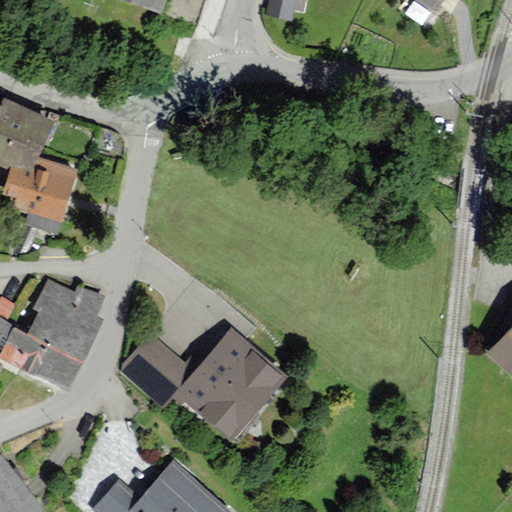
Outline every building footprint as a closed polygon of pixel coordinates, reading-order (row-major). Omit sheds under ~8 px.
[(132,0),(159,10),(162,0),(132,0)] [(295,0),(270,0),(267,17),(291,22),(295,0)] [(3,110),(0,109),(0,153),(29,165),(47,122),(6,105),(3,110)] [(75,171),(35,159),(30,175),(12,169),(5,192),(21,197),(19,205),(61,218),(75,171)] [(75,296),(49,283),(37,308),(42,311),(30,337),(16,331),(5,354),(69,384),(99,320),(93,317),(102,299),(78,288),(75,296)] [(511,331),(491,354),(511,373),(511,331)] [(284,375),(231,332),(194,377),(148,339),(123,370),(164,403),(175,390),(233,438),(284,375)] [(0,511),(38,511),(39,511),(0,461),(0,511)] [(224,511),(175,468),(143,503),(119,482),(98,505),(105,511),(224,511)]
